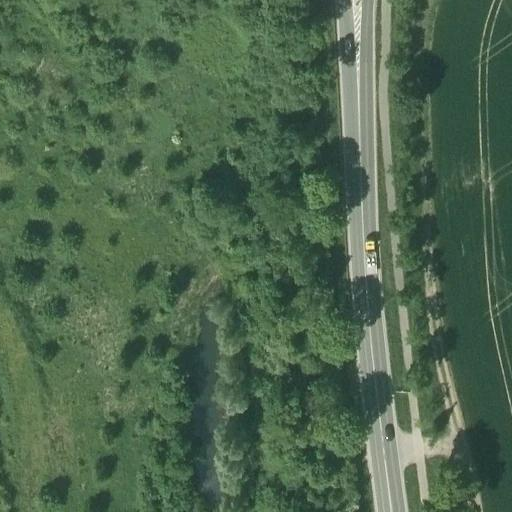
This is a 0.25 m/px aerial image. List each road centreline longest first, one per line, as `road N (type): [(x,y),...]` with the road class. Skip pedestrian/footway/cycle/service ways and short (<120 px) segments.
road 1 (track): [(478,511),(446,379),(423,99),(424,0)]
road 2 (secondary): [(396,511),(366,226),(358,0)]
